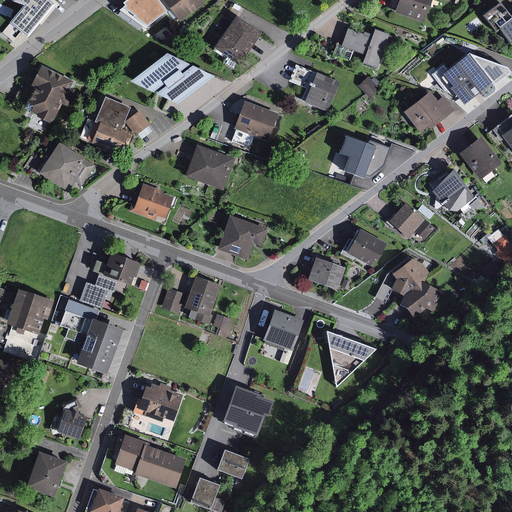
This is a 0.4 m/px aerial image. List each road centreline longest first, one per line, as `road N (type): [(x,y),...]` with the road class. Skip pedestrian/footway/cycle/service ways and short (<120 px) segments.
road 1 (residential): [(77,219),(85,202),(133,162),(350,0)]
road 2 (residential): [(262,287),(277,265),(511,85)]
road 3 (residential): [(165,251),(74,511)]
road 4 (track): [(451,351),(393,389),(349,432),(308,511)]
road 5 (residential): [(262,287),(202,471)]
road 6 (track): [(387,333),(451,351),(511,387)]
road 7 (residential): [(262,287),(387,333)]
road 8 (residential): [(0,76),(100,0)]
